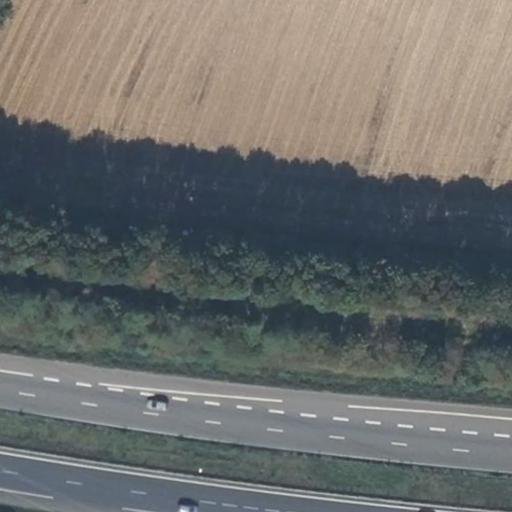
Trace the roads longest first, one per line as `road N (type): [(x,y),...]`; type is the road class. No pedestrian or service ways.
road 1 (trunk): [(511,454),(327,436),(0,386)]
road 2 (trunk): [(0,468),(288,511)]
